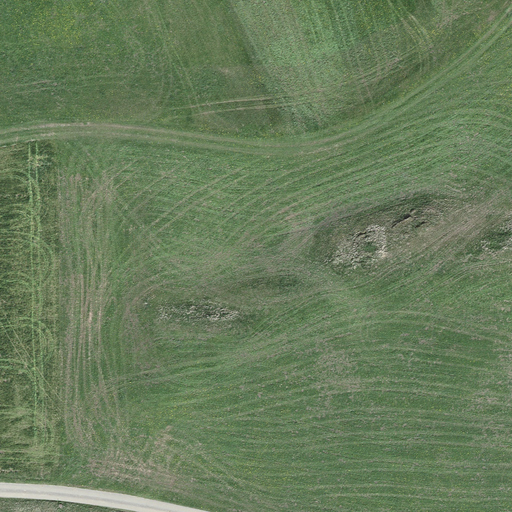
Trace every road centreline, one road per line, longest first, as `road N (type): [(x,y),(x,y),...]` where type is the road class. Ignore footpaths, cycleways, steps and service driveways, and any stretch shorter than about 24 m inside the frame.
road 1 (track): [(0,137),(77,129),(280,148),(342,136),(427,92),(511,16)]
road 2 (unclassified): [(0,490),(172,511)]
